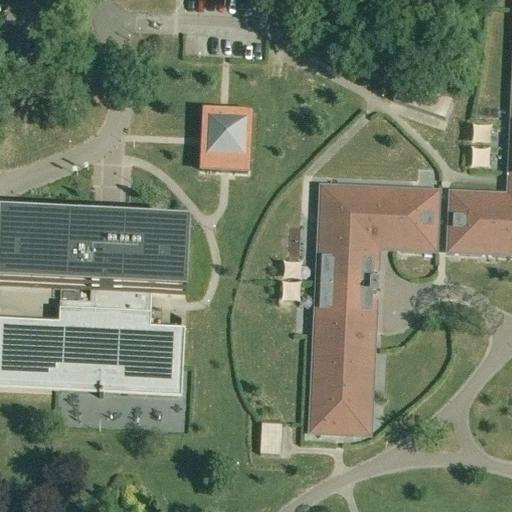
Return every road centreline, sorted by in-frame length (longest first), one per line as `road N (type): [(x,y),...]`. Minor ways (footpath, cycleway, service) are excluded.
road 1 (residential): [(0,192),(93,148),(114,124),(120,86),(95,0)]
road 2 (residential): [(511,340),(460,293),(398,298)]
